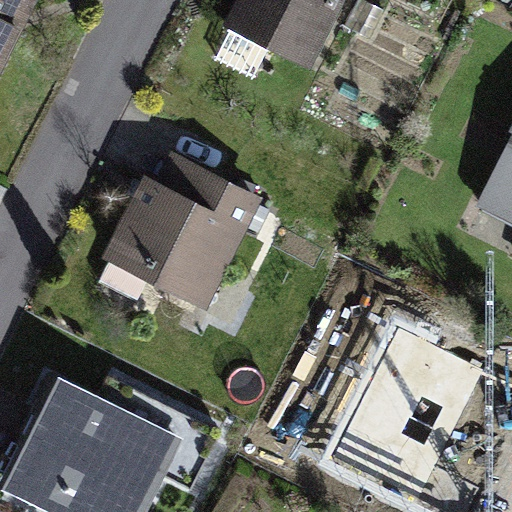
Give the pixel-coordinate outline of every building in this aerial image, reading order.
[(0,0),(0,86),(42,0),(0,0)] [(348,0),(251,0),(230,50),(313,85),(348,0)] [(511,156),(487,213),(511,223),(511,156)] [(265,207),(168,164),(119,272),(216,316),(265,207)] [(451,511),(501,399),(437,371),(375,511),(451,511)] [(148,511),(180,450),(64,393),(7,509),(12,511),(148,511)]
